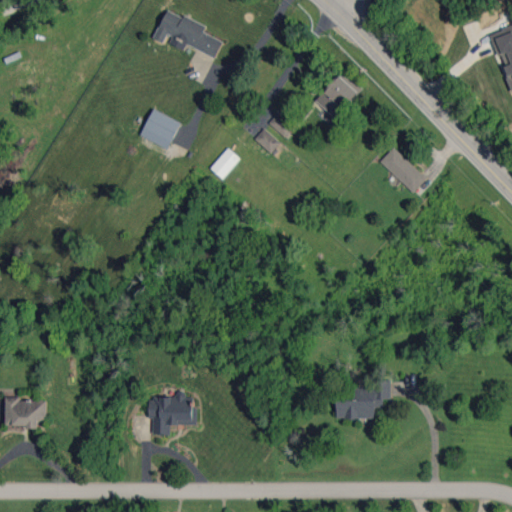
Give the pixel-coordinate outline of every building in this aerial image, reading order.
[(224,41),(204,32),(207,26),(168,9),(155,38),(167,43),(167,42),(185,50),(187,45),(217,57),(224,41)] [(511,26),(493,33),(504,65),(511,88),(511,26)] [(362,91),(341,72),(316,100),(336,119),(362,91)] [(141,135),(168,149),(182,122),(154,108),(141,135)] [(269,122),(286,137),(295,127),(279,112),(269,122)] [(272,153),(281,142),(264,128),(255,139),(272,153)] [(381,161),(414,192),(427,178),(394,147),(381,161)] [(240,158),(228,148),(211,168),(223,178),(240,158)] [(337,418),(376,418),(376,407),(384,407),(383,399),(391,399),(391,380),(373,380),(373,388),(337,388),(337,418)] [(6,427),(39,426),(39,421),(47,421),(46,400),(20,400),(20,396),(6,397),(6,427)] [(153,435),(171,435),(171,424),(198,424),(198,407),(193,407),(193,396),(149,396),(149,418),(154,418),(153,435)]
